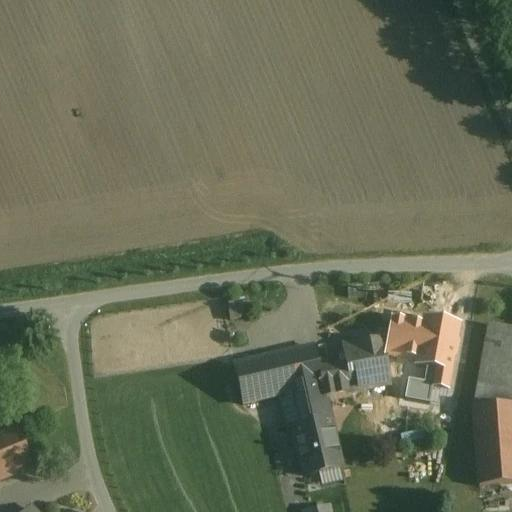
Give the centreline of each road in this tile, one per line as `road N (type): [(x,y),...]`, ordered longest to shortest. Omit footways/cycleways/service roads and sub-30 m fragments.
road 1 (unclassified): [(511,264),(302,272),(66,304)]
road 2 (unclassified): [(66,304),(84,433),(108,511)]
road 3 (unclassified): [(459,0),(511,129)]
